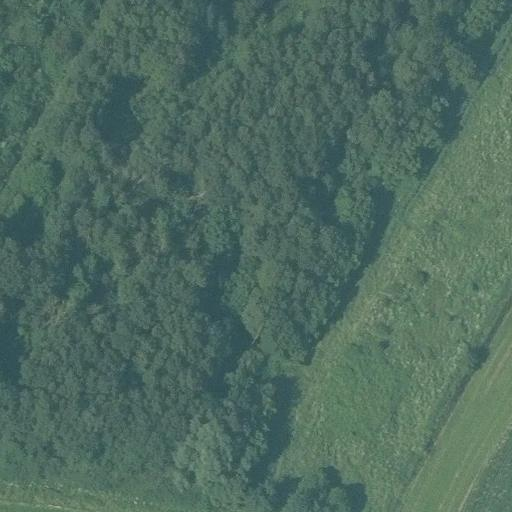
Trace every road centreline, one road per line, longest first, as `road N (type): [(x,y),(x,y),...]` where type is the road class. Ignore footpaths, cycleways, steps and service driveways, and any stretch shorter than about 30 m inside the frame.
road 1 (track): [(211,511),(0,479)]
road 2 (track): [(315,339),(236,511)]
